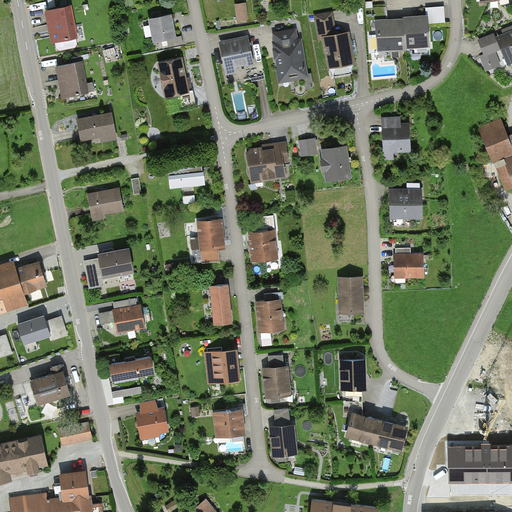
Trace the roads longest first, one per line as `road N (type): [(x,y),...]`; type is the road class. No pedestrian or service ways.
road 1 (tertiary): [(127,511),(17,0)]
road 2 (residential): [(221,136),(263,476)]
road 3 (residential): [(449,400),(399,377),(378,346),(372,203),(355,105)]
road 4 (residential): [(355,105),(433,80),(457,38),(456,0)]
road 5 (tertiary): [(511,271),(449,400)]
road 6 (residential): [(192,0),(221,136)]
road 7 (residential): [(221,136),(355,105)]
